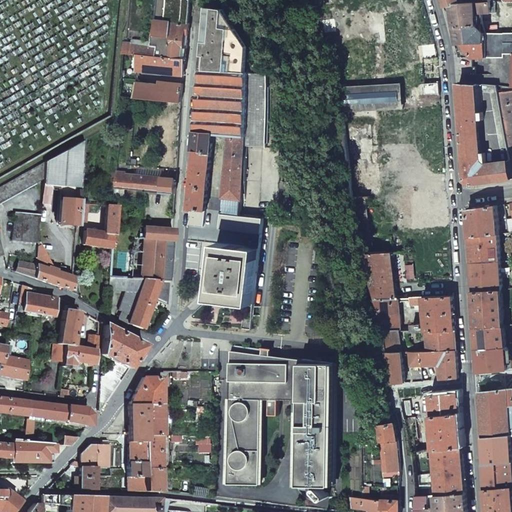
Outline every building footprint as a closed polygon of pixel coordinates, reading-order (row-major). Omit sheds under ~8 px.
[(156,0),(152,35),(170,36),(171,22),(189,24),(190,18),(191,0),(193,0),(206,8),(206,7),(225,9),(219,0),(156,0)] [(482,13),(495,12),(495,2),(491,2),(491,1),(475,2),(477,13),(482,13)] [(477,13),(475,2),(458,3),(451,5),(455,25),(458,44),(461,44),(470,43),(485,42),(485,33),(478,33),(477,13)] [(199,70),(194,132),(214,134),(229,134),(244,136),(247,136),(249,73),(249,72),(247,72),(250,46),(225,9),(206,7),(206,8),(202,49),(199,70)] [(485,33),(482,13),(477,13),(478,33),(485,33)] [(157,47),(156,56),(186,59),(186,54),(189,24),(171,22),(170,36),(152,35),(151,42),(151,46),(157,47)] [(505,57),(504,33),(485,33),(485,42),(485,58),(505,57)] [(133,44),(123,43),(122,53),(138,54),(156,56),(157,47),(151,46),(151,42),(134,40),(133,44)] [(467,56),(469,58),(471,58),(485,58),(485,42),(470,43),(461,44),(466,51),(469,54),(467,56)] [(138,54),(136,71),(184,75),(186,62),(186,59),(156,56),(138,54)] [(269,142),(271,86),(269,86),(269,73),(249,73),(247,136),(244,136),(244,141),(267,144),(267,142),(269,142)] [(158,84),(135,83),(134,99),(182,102),(183,88),(183,84),(158,82),(158,84)] [(402,82),(338,86),(340,113),(404,109),(402,82)] [(425,84),(426,94),(440,93),(439,82),(425,84)] [(480,152),(478,120),(485,119),(485,112),(478,112),(476,83),(460,82),(463,137),(466,177),(474,184),(511,177),(511,161),(511,162),(488,165),(487,152),(480,152)] [(511,89),(499,92),(507,135),(511,133),(511,89)] [(214,134),(194,132),(192,154),(188,188),(191,188),(190,200),(189,209),(190,209),(206,210),(207,210),(214,134)] [(229,134),(221,214),(240,216),(242,201),(244,141),(244,136),(229,134)] [(43,180),(42,185),(50,185),(59,186),(58,200),(78,201),(84,140),(44,162),(43,180)] [(44,162),(27,172),(35,184),(43,180),(44,162)] [(117,171),(116,188),(176,193),(176,182),(176,179),(126,174),(126,171),(117,171)] [(22,175),(29,187),(35,184),(27,172),(22,175)] [(16,178),(24,190),(29,187),(22,175),(16,178)] [(24,190),(16,178),(11,181),(19,193),(24,190)] [(19,193),(11,181),(5,184),(13,196),(19,193)] [(13,196),(5,184),(0,186),(0,187),(7,199),(13,196)] [(58,200),(57,223),(76,225),(76,222),(78,203),(78,201),(58,200)] [(76,222),(85,222),(85,213),(86,213),(86,204),(78,203),(76,222)] [(84,230),(82,245),(111,249),(112,237),(114,206),(105,205),(103,233),(84,230)] [(469,217),(470,237),(500,233),(498,205),(468,209),(469,217)] [(190,209),(189,224),(204,226),(206,210),(190,209)] [(19,227),(20,213),(14,213),(12,226),(19,227)] [(27,214),(25,228),(31,228),(33,215),(27,214)] [(219,228),(262,232),(264,218),(240,216),(221,214),(219,228)] [(33,215),(31,228),(38,229),(40,215),(33,215)] [(12,226),(11,240),(17,241),(19,227),(12,226)] [(31,228),(30,242),(36,243),(38,229),(31,228)] [(168,281),(171,242),(172,230),(143,228),(142,238),(137,238),(137,239),(143,239),(139,280),(142,280),(168,281)] [(472,256),(472,263),(501,261),(500,233),(470,237),(472,256)] [(255,303),(261,247),(217,243),(212,298),(255,303)] [(36,258),(34,265),(50,265),(39,245),(37,246),(36,258)] [(384,254),(361,255),(374,299),(397,298),(392,253),(384,254)] [(473,282),(474,291),(503,289),(501,261),(472,263),(473,282)] [(34,265),(17,263),(14,271),(33,278),(34,265)] [(34,265),(33,278),(62,288),(70,291),(71,277),(64,275),(64,267),(50,265),(34,265)] [(124,291),(118,310),(120,312),(129,316),(128,320),(127,324),(128,324),(141,329),(149,305),(152,307),(154,300),(166,305),(168,281),(142,280),(139,280),(108,277),(107,290),(124,291)] [(20,285),(16,310),(56,318),(59,305),(53,304),(53,299),(29,294),(30,288),(20,285)] [(475,310),(476,327),(505,325),(503,289),(474,291),(475,310)] [(426,305),(428,331),(457,330),(456,313),(454,296),(410,298),(410,304),(410,305),(415,305),(422,305),(426,305)] [(374,299),(384,330),(399,331),(400,331),(399,302),(408,302),(408,304),(410,304),(410,298),(397,298),(374,299)] [(63,300),(56,343),(63,345),(71,346),(77,309),(63,300)] [(0,307),(9,310),(11,304),(0,301),(0,307)] [(0,325),(7,327),(10,315),(0,312),(0,325)] [(119,316),(116,321),(126,326),(127,326),(128,324),(127,324),(128,320),(129,316),(120,312),(119,316)] [(103,325),(101,354),(113,361),(128,369),(143,346),(118,332),(104,325),(103,325)] [(477,339),(477,349),(507,346),(505,325),(476,327),(477,339)] [(402,352),(399,331),(384,330),(386,353),(402,352)] [(428,331),(429,351),(458,350),(458,347),(457,330),(428,331)] [(410,331),(406,331),(406,345),(411,345),(411,347),(414,347),(414,345),(419,344),(418,331),(410,331)] [(96,337),(87,336),(87,349),(93,350),(95,350),(96,337)] [(53,343),(52,359),(61,361),(63,345),(53,343)] [(63,345),(61,367),(65,367),(65,365),(71,365),(72,361),(92,364),(92,353),(93,350),(87,349),(71,346),(63,345)] [(511,345),(507,346),(477,349),(478,356),(479,372),(499,370),(509,369),(509,354),(511,353),(511,345)] [(271,350),(235,346),(235,351),(244,352),(270,355),(271,350)] [(429,351),(411,352),(412,383),(423,381),(422,365),(438,365),(438,370),(441,370),(442,380),(459,378),(459,370),(458,350),(429,351)] [(231,399),(231,482),(261,482),(262,399),(303,399),(302,483),(303,483),(318,483),(322,483),(335,484),(336,362),(270,355),(244,352),(235,351),(231,351),(230,399),(231,399)] [(386,353),(389,384),(395,384),(403,383),(405,383),(403,352),(402,352),(386,353)] [(27,360),(1,355),(0,357),(0,375),(24,380),(27,360)] [(97,411),(98,412),(128,369),(113,361),(99,383),(97,411)] [(137,385),(128,404),(145,405),(161,405),(162,378),(142,377),(137,385)] [(58,397),(81,400),(89,390),(90,387),(69,385),(67,390),(59,389),(58,397)] [(480,399),(483,438),(511,434),(509,388),(500,389),(480,392),(480,399)] [(428,413),(428,416),(433,416),(462,413),(461,409),(460,392),(431,395),(433,412),(428,413)] [(399,399),(403,419),(418,418),(416,397),(399,399)] [(0,413),(27,416),(28,402),(17,400),(0,398),(0,413)] [(49,404),(28,402),(27,416),(25,434),(31,435),(33,417),(62,421),(64,406),(49,404)] [(127,434),(127,441),(144,442),(145,435),(145,405),(128,404),(127,411),(127,434)] [(145,405),(145,435),(160,435),(161,405),(145,405)] [(83,409),(64,406),(62,421),(65,421),(87,426),(88,414),(86,411),(83,409)] [(434,433),(435,449),(464,446),(463,430),(462,413),(433,416),(433,427),(431,427),(432,430),(433,429),(434,433)] [(413,439),(415,452),(432,449),(435,449),(434,433),(422,435),(423,422),(416,422),(416,435),(416,439),(413,439)] [(379,426),(383,442),(388,441),(399,440),(396,423),(379,426)] [(484,463),(511,460),(511,434),(483,438),(484,458),(484,463)] [(144,462),(144,468),(160,469),(160,435),(145,435),(144,442),(144,462)] [(60,436),(59,445),(68,446),(76,438),(75,437),(60,436)] [(9,459),(9,462),(52,463),(52,460),(53,444),(24,442),(24,440),(11,439),(10,445),(9,459)] [(388,441),(389,472),(402,470),(399,440),(388,441)] [(127,441),(127,462),(144,462),(144,442),(127,441)] [(0,458),(9,459),(10,445),(0,443),(0,458)] [(72,462),(69,465),(79,467),(94,467),(94,468),(106,469),(107,445),(91,445),(89,445),(80,454),(79,463),(72,462)] [(435,453),(438,495),(467,492),(467,488),(465,458),(464,446),(435,449),(432,449),(433,453),(435,453)] [(511,487),(511,460),(484,463),(485,483),(486,490),(511,487)] [(144,462),(127,462),(126,467),(126,476),(143,477),(144,468),(144,462)] [(73,490),(92,490),(92,487),(93,479),(93,476),(94,468),(94,467),(79,467),(79,477),(73,477),(73,490)] [(143,477),(143,492),(159,492),(160,469),(144,468),(143,477)] [(126,476),(126,491),(143,492),(143,477),(126,476)] [(318,483),(318,489),(319,490),(325,497),(327,498),(329,498),(330,497),(330,496),(330,494),(330,493),(323,486),(322,485),(322,483),(318,483)] [(487,506),(487,511),(511,511),(511,487),(486,490),(487,506)] [(3,490),(0,489),(0,511),(9,511),(18,502),(3,490)] [(468,511),(469,508),(467,492),(438,495),(437,495),(438,505),(438,511),(436,511),(435,511),(468,511)] [(157,511),(158,498),(54,495),(54,505),(66,506),(65,511),(157,511)] [(382,511),(400,511),(401,500),(396,500),(396,496),(394,495),(388,495),(387,496),(387,499),(382,499),(382,511)] [(352,496),(353,507),(369,510),(369,511),(382,511),(382,499),(352,496)] [(416,497),(414,511),(427,511),(428,508),(429,496),(416,497)] [(26,511),(25,511),(40,511),(41,499),(38,498),(26,511)]
